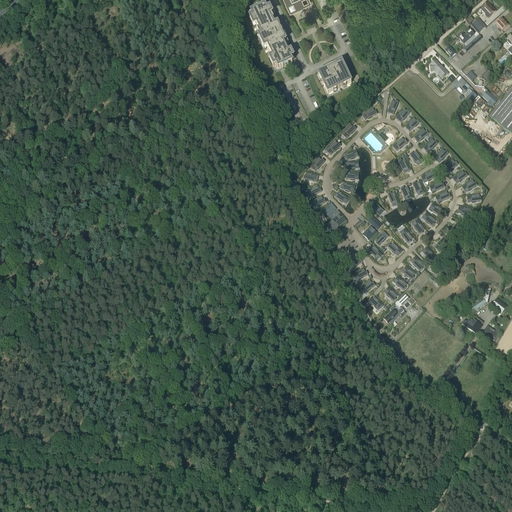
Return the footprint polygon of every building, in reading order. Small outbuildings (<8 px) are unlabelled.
[(283,0),(290,13),(311,3),(310,0),(283,0)] [(496,12),(488,3),(481,10),(485,14),(485,16),(487,18),(489,18),(496,12)] [(259,36),(262,42),(282,32),(280,29),(278,23),(277,24),(272,14),(273,13),(270,8),(269,8),(268,6),(266,7),(265,5),(251,12),(252,13),(250,14),(251,17),(250,17),(254,26),(255,25),(260,35),(259,36)] [(509,26),(502,18),(495,24),(502,32),(509,26)] [(485,28),(478,20),(471,26),(478,35),(485,28)] [(463,34),(458,39),(463,45),(466,43),(474,35),(470,30),(464,36),(463,34)] [(283,35),(282,32),(262,42),(265,48),(266,47),(271,58),(269,58),(273,66),(275,66),(276,68),(278,67),(278,69),(292,62),(292,61),(294,60),(293,57),(294,57),(291,51),(290,52),(285,41),(286,41),(283,35)] [(503,46),(508,51),(507,51),(511,55),(511,54),(511,34),(506,40),(506,41),(506,42),(507,42),(503,46)] [(476,38),(473,41),(472,41),(476,45),(482,39),(478,36),(476,38)] [(476,45),(472,41),(462,51),(465,54),(476,45)] [(454,54),(449,48),(446,51),(451,57),(454,54)] [(438,63),(435,60),(430,65),(430,66),(429,67),(432,70),(433,69),(438,74),(446,67),(440,61),(438,63)] [(344,67),(341,63),(318,74),(321,79),(322,78),(323,81),(322,82),(328,94),(333,91),(333,90),(335,88),(336,90),(343,86),(342,85),(345,84),(346,85),(351,82),(345,70),(344,71),(343,68),(344,67)] [(361,81),(354,68),(348,71),(355,84),(361,81)] [(481,76),(487,82),(493,76),(487,70),(481,76)] [(476,78),(470,72),(466,76),(472,82),(476,78)] [(511,90),(489,118),(499,127),(511,137),(511,90)] [(491,108),(496,103),(498,101),(487,91),(481,97),(488,103),(487,104),(491,108)] [(473,92),(465,100),(469,104),(477,97),(473,92)] [(391,104),(387,113),(390,114),(391,112),(394,113),(398,103),(395,101),(394,105),(391,104)] [(370,110),(361,115),(363,118),(366,117),(367,119),(377,114),(375,111),(372,113),(370,110)] [(403,111),(396,119),(399,121),(401,119),(403,121),(410,113),(408,111),(405,114),(403,111)] [(412,121),(405,128),(407,130),(409,128),(411,131),(419,123),(417,121),(414,124),(412,121)] [(350,125),(342,134),(344,137),(346,134),(349,137),(356,129),(354,127),(353,128),(350,125)] [(421,132),(414,139),(416,141),(418,139),(420,142),(428,134),(426,132),(423,134),(421,132)] [(382,133),(379,136),(385,142),(387,140),(382,133)] [(400,140),(392,146),(394,149),(397,147),(399,150),(407,143),(405,141),(402,143),(400,140)] [(430,142),(423,149),(426,151),(428,149),(431,151),(438,144),(435,142),(433,144),(430,142)] [(333,144),(326,151),(328,153),(330,151),(332,154),(340,146),(338,144),(335,147),(333,144)] [(346,158),(344,159),(345,162),(354,159),(353,155),(357,154),(356,151),(345,155),(346,158)] [(441,152),(434,160),(437,162),(439,159),(441,162),(448,154),(446,152),(443,155),(441,152)] [(412,153),(409,156),(415,164),(418,161),(421,164),(423,162),(416,154),(414,156),(412,153)] [(317,161),(310,168),(313,170),(316,168),(318,170),(325,162),(322,160),(320,163),(317,161)] [(401,161),(398,162),(402,171),(406,169),(407,173),(410,171),(405,162),(402,163),(401,161)] [(348,167),(345,167),(345,171),(355,170),(355,166),(358,166),(358,162),(347,164),(348,167)] [(451,163),(443,169),(446,172),(448,170),(450,172),(458,165),(456,163),(453,165),(451,163)] [(430,173),(421,178),(423,181),(426,179),(428,182),(436,177),(435,174),(432,176),(430,173)] [(461,173),(453,179),(455,182),(457,180),(459,183),(468,177),(466,174),(463,176),(461,173)] [(304,177),(303,180),(313,183),(314,179),(317,180),(318,177),(308,175),(308,178),(304,177)] [(470,182),(461,188),(463,191),(467,189),(468,192),(477,186),(475,183),(472,185),(470,182)] [(415,183),(412,184),(417,193),(420,192),(421,195),(424,194),(419,184),(417,186),(415,183)] [(439,183),(429,188),(430,191),(434,189),(435,192),(444,188),(443,185),(440,186),(439,183)] [(341,186),(340,190),(350,193),(351,189),(354,190),(355,187),(345,184),(344,187),(341,186)] [(315,187),(306,192),(308,196),(311,194),(313,197),(321,192),(320,189),(317,191),(315,187)] [(403,188),(400,189),(404,198),(408,197),(409,200),(412,199),(407,189),(405,191),(403,188)] [(336,195),(334,198),(342,203),(344,200),(348,202),(349,199),(340,193),(338,196),(336,195)] [(444,193),(435,198),(436,201),(439,199),(440,202),(450,198),(449,195),(445,196),(444,193)] [(390,194),(387,195),(391,204),(395,203),(396,206),(399,205),(395,195),(392,196),(390,194)] [(477,195),(467,197),(467,200),(471,200),(472,203),(482,202),(481,198),(478,199),(477,195)] [(319,198),(310,203),(312,206),(315,204),(317,208),(326,203),(324,200),(321,201),(319,198)] [(373,203),(371,205),(373,207),(371,210),(380,217),(382,214),(379,212),(381,209),(373,203)] [(331,204),(325,210),(330,216),(335,212),(333,210),(335,209),(331,204)] [(432,204),(430,207),(434,209),(432,212),(440,217),(442,215),(439,213),(441,210),(432,204)] [(459,207),(458,210),(462,211),(461,215),(471,217),(472,214),(468,213),(469,210),(459,207)] [(332,221),(326,226),(332,234),(346,222),(340,214),(338,211),(329,218),(332,221)] [(426,214),(423,216),(426,218),(424,221),(432,227),(434,225),(432,223),(434,220),(426,214)] [(372,217),(368,222),(377,231),(381,226),(372,217)] [(416,225),(414,227),(420,236),(422,233),(421,231),(423,229),(417,220),(414,222),(416,225)] [(457,223),(450,231),(452,233),(450,236),(453,238),(460,231),(457,228),(460,226),(457,223)] [(370,227),(362,235),(369,241),(376,233),(370,227)] [(404,234),(402,236),(408,244),(410,242),(409,240),(411,238),(405,229),(402,231),(404,234)] [(378,242),(376,244),(378,247),(385,240),(383,237),(385,234),(383,232),(376,239),(378,242)] [(444,238),(436,246),(438,248),(436,250),(439,253),(446,245),(444,243),(446,240),(444,238)] [(390,245),(387,248),(394,255),(397,252),(400,255),(402,252),(394,245),(392,247),(390,245)] [(427,252),(424,254),(430,262),(433,260),(431,257),(434,255),(427,247),(425,249),(427,252)] [(371,248),(368,250),(375,258),(377,256),(380,258),(382,256),(375,248),(373,250),(371,248)] [(415,258),(413,260),(415,263),(413,265),(420,273),(422,270),(420,267),(422,265),(415,258)] [(356,259),(347,266),(349,269),(352,266),(354,269),(362,263),(360,260),(358,262),(356,259)] [(405,267),(403,270),(406,272),(404,275),(412,281),(414,279),(411,276),(413,274),(405,267)] [(475,275),(472,268),(463,273),(466,279),(475,275)] [(361,271),(353,276),(354,279),(358,277),(359,280),(368,275),(366,272),(363,274),(361,271)] [(397,277),(395,280),(398,282),(396,285),(404,291),(406,289),(403,286),(405,284),(397,277)] [(368,283),(360,289),(362,292),(365,289),(367,292),(375,286),(373,283),(370,286),(368,283)] [(389,288),(386,291),(389,293),(386,296),(393,303),(396,300),(393,298),(396,295),(389,288)] [(485,290),(483,298),(486,303),(489,301),(491,290),(485,290)] [(399,309),(409,300),(405,295),(395,304),(399,309)] [(480,300),(469,308),(473,313),(484,305),(486,303),(483,298),(480,300)] [(371,299),(368,302),(375,309),(378,306),(380,309),(383,307),(375,299),(373,301),(371,299)] [(501,315),(507,308),(497,299),(491,307),(501,315)] [(391,312),(383,320),(388,325),(389,323),(391,325),(401,316),(401,315),(404,312),(401,309),(398,311),(396,309),(395,310),(393,307),(389,310),(391,312)] [(477,318),(475,321),(473,319),(471,321),(470,319),(469,320),(469,319),(467,322),(464,326),(464,327),(468,329),(468,330),(476,335),(482,327),(481,326),(483,323),(477,318)] [(495,342),(499,335),(487,327),(482,334),(495,342)]
